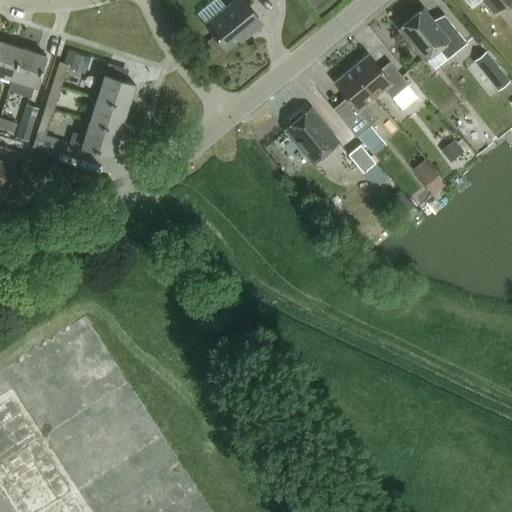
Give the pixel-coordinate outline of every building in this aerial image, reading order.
[(248,34),(262,23),(243,0),(235,0),(206,24),(225,48),(246,31),(248,34)] [(464,0),(471,8),(481,0),(482,0),(493,14),(509,0),(464,0)] [(434,24),(422,9),(400,27),(425,58),(438,49),(447,60),(467,43),(445,15),(434,24)] [(0,74),(12,78),(22,47),(0,40),(0,74)] [(32,98),(46,55),(22,47),(12,78),(14,79),(10,91),(32,98)] [(483,84),(503,68),(487,49),(468,65),(483,84)] [(84,74),(89,59),(75,54),(70,69),(84,74)] [(351,68),(375,97),(385,89),(392,98),(408,84),(390,62),(381,69),(368,54),(351,68)] [(59,60),(52,83),(61,86),(68,63),(59,60)] [(365,106),(375,97),(351,68),(334,82),(346,97),(341,102),(333,108),(356,135),(376,119),(365,106)] [(97,98),(128,108),(135,83),(105,74),(102,81),(97,98)] [(44,107),(53,110),(61,86),(52,83),(44,107)] [(120,131),(128,108),(97,98),(92,111),(85,109),(82,119),(89,121),(120,131)] [(25,103),(15,136),(27,140),(37,107),(25,103)] [(44,107),(36,132),(45,135),(53,110),(44,107)] [(291,124),(285,129),(313,162),(338,141),(311,108),(305,112),(304,111),(299,110),(290,118),(289,122),(291,124)] [(0,118),(0,127),(14,132),(17,123),(0,118)] [(112,156),(120,131),(89,121),(85,135),(72,131),(69,142),(112,156)] [(57,139),(45,135),(36,132),(30,151),(50,158),(57,139)] [(451,160),(463,150),(454,139),(441,149),(451,160)] [(365,172),(376,162),(362,144),(350,154),(365,172)] [(21,158),(17,174),(28,177),(33,161),(21,158)] [(16,167),(0,161),(0,189),(8,192),(16,167)] [(429,164),(416,175),(426,186),(427,185),(438,176),(429,164)] [(387,200),(399,216),(412,205),(399,190),(387,200)]
